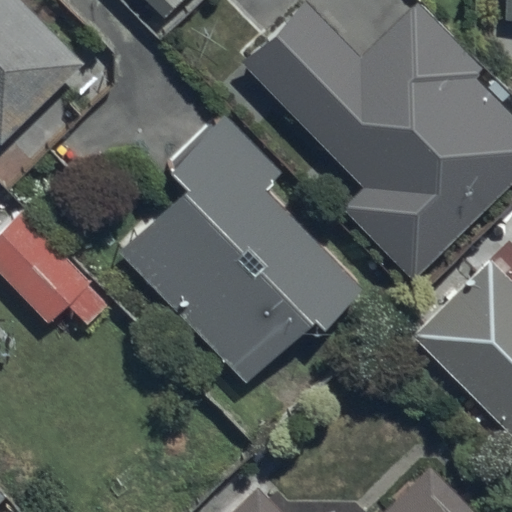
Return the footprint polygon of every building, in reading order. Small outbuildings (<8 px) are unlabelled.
[(0,0),(0,139),(81,58),(23,0),(0,0)] [(309,0),(304,0),(241,60),(361,186),(340,206),(409,279),(511,181),(511,111),(504,103),(511,97),(421,1),(363,56),(309,0)] [(182,183),(114,249),(243,384),(309,320),(323,335),(366,294),(267,191),(281,178),(218,112),(164,164),(182,183)] [(18,209),(0,226),(0,270),(49,322),(65,307),(83,325),(105,304),(87,285),(89,284),(18,209)] [(511,279),(493,260),(413,338),(511,438),(511,279)] [(292,511),(262,481),(230,511),(485,511),(436,460),(382,511),(292,511)]
